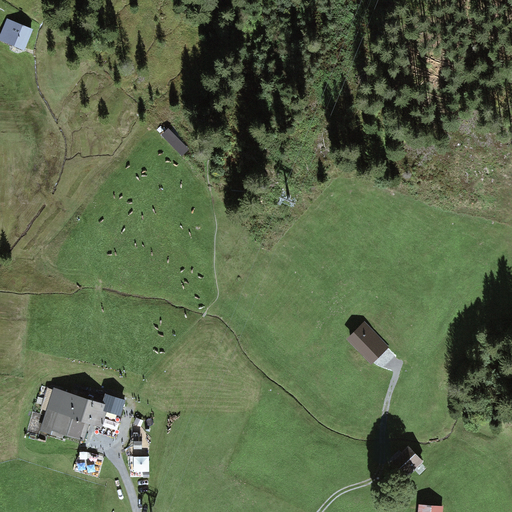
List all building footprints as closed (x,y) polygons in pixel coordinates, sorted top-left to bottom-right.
[(25,47),(32,31),(8,20),(1,37),(25,47)] [(366,325),(351,339),(371,360),(386,346),(366,325)] [(68,411),(73,397),(54,392),(43,428),(61,434),(63,429),(83,435),(87,420),(88,418),(68,411)] [(120,421),(117,420),(123,401),(106,395),(103,407),(73,397),(68,411),(88,418),(98,422),(100,417),(103,418),(99,428),(116,434),(120,421)] [(36,401),(33,411),(40,413),(43,404),(36,401)] [(408,447),(393,461),(405,474),(412,466),(414,468),(422,461),(419,459),(420,458),(408,447)]
